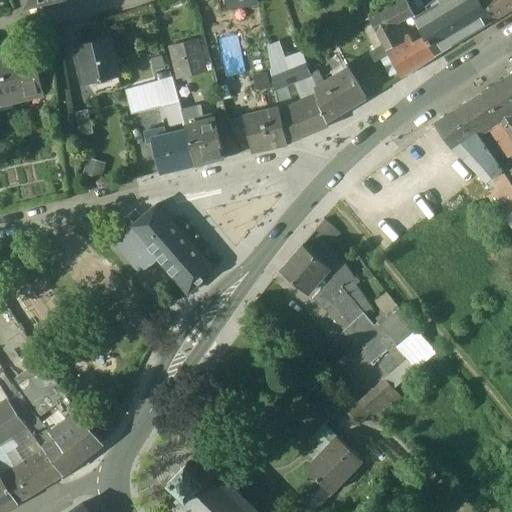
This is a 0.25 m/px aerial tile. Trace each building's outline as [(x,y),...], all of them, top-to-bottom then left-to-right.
[(407,0),(382,13),(389,27),(404,19),(414,14),(407,0)] [(439,0),(440,1),(415,16),(427,39),(435,54),(487,22),(483,14),(487,12),(480,0),(439,0)] [(511,0),(483,0),(495,19),(511,9),(511,0)] [(382,13),(370,19),(380,35),(394,28),(401,40),(410,35),(409,29),(404,19),(389,27),(382,13)] [(394,28),(380,35),(387,49),(401,40),(394,28)] [(227,72),(244,70),(240,34),(223,36),(227,72)] [(401,40),(387,49),(402,76),(421,66),(426,62),(416,45),(410,35),(401,40)] [(427,39),(416,45),(426,62),(436,55),(435,54),(427,39)] [(111,40),(78,47),(87,84),(93,83),(119,76),(111,40)] [(196,40),(171,47),(181,80),(206,72),(196,40)] [(34,52),(0,59),(0,100),(42,91),(38,72),(34,52)] [(306,63),(274,76),(277,89),(310,75),(306,63)] [(54,68),(38,72),(42,91),(43,94),(57,91),(54,68)] [(349,69),(325,83),(330,91),(327,93),(340,114),(366,98),(349,69)] [(511,73),(502,80),(511,95),(511,73)] [(119,76),(93,83),(96,95),(122,89),(119,76)] [(173,78),(140,88),(146,111),(180,103),(173,78)] [(511,95),(502,80),(482,93),(499,118),(511,109),(511,95)] [(340,114),(327,93),(330,91),(325,83),(315,89),(318,98),(316,98),(325,123),(340,114)] [(140,88),(127,92),(132,114),(146,111),(140,88)] [(499,118),(482,93),(462,106),(479,131),(489,124),(499,118)] [(316,98),(292,110),(302,137),(327,126),(325,123),(316,98)] [(462,106),(434,123),(452,148),(453,149),(460,144),(476,133),(479,131),(462,106)] [(281,107),(244,116),(252,151),(288,143),(282,114),(281,107)] [(511,109),(499,118),(511,137),(511,109)] [(302,137),(292,110),(282,114),(288,143),(302,137)] [(225,158),(238,154),(226,111),(215,115),(225,158)] [(244,116),(229,120),(232,129),(246,126),(244,116)] [(511,137),(499,118),(489,124),(488,127),(509,155),(511,153),(511,137)] [(216,119),(187,126),(188,129),(197,164),(225,158),(216,119)] [(164,129),(146,133),(148,142),(154,141),(153,137),(166,134),(164,129)] [(166,134),(153,137),(154,141),(162,173),(197,164),(188,129),(166,134)] [(476,133),(460,144),(470,153),(480,164),(491,157),(476,133)] [(470,153),(460,144),(453,149),(464,160),(470,153)] [(491,157),(480,164),(494,177),(502,171),(491,157)] [(511,185),(502,171),(494,177),(487,183),(491,188),(491,189),(493,193),(489,196),(503,217),(511,211),(511,185)] [(216,270),(158,203),(144,216),(133,226),(160,257),(190,293),(216,270)] [(138,208),(126,218),(132,226),(144,216),(138,208)] [(126,218),(116,227),(123,234),(132,226),(126,218)] [(326,220),(316,231),(329,243),(339,231),(326,220)] [(160,257),(133,226),(132,226),(123,234),(117,239),(144,271),(160,257)] [(342,257),(323,243),(313,254),(328,267),(328,268),(340,286),(341,286),(352,279),(354,278),(342,257)] [(313,254),(303,245),(281,270),(305,291),(328,268),(328,267),(313,254)] [(384,337),(376,328),(373,325),(360,309),(341,286),(340,286),(328,268),(305,291),(325,309),(330,303),(350,325),(343,331),(369,364),(392,347),(384,337)] [(352,279),(341,286),(360,309),(368,305),(352,279)] [(435,353),(397,305),(373,325),(376,328),(384,337),(387,335),(406,359),(415,369),(435,353)] [(48,370),(35,352),(23,361),(28,370),(15,381),(21,390),(37,378),(48,370)] [(406,359),(384,379),(392,388),(415,369),(406,359)] [(37,378),(21,390),(27,397),(42,385),(37,378)] [(384,379),(358,403),(371,415),(374,418),(398,395),(392,388),(384,379)] [(21,403),(16,396),(10,400),(15,408),(21,403)] [(56,404),(51,397),(47,400),(38,407),(44,415),(56,404)] [(358,403),(352,398),(343,406),(359,424),(371,415),(358,403)] [(10,400),(0,407),(0,417),(3,424),(12,439),(15,437),(19,444),(34,434),(33,433),(17,410),(15,408),(10,400)] [(27,403),(17,410),(33,433),(43,426),(27,403)] [(82,428),(67,410),(63,413),(56,404),(44,415),(59,433),(54,437),(60,444),(82,428)] [(3,424),(0,417),(0,446),(12,439),(3,424)] [(362,461),(325,424),(308,442),(320,453),(303,471),(329,497),(362,461)] [(82,428),(60,444),(77,464),(99,447),(82,428)] [(19,444),(17,445),(29,464),(19,470),(32,494),(63,475),(42,445),(34,434),(19,444)] [(60,444),(54,437),(42,445),(63,475),(77,464),(60,444)] [(241,490),(238,492),(229,483),(231,481),(228,478),(226,480),(215,469),(214,466),(211,466),(211,470),(202,479),(198,475),(199,471),(196,468),(193,469),(186,463),(168,480),(184,496),(175,506),(172,506),(172,509),(175,509),(178,511),(310,511),(304,505),(297,511),(258,511),(253,507),(255,505),(253,502),(251,505),(241,495),(243,493),(241,490)] [(32,494),(19,470),(7,479),(19,501),(32,494)] [(0,474),(0,511),(17,503),(0,474)] [(88,511),(82,503),(69,511),(88,511)]
